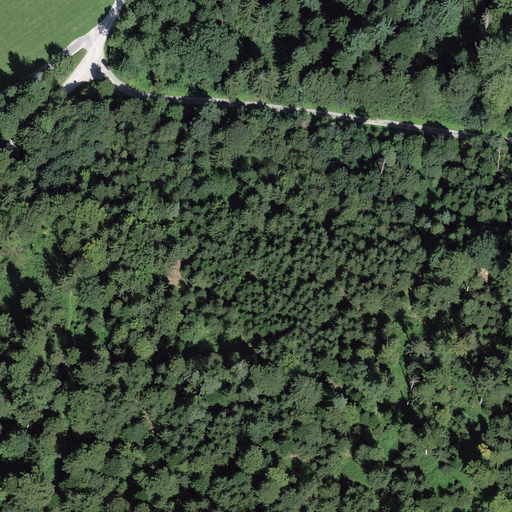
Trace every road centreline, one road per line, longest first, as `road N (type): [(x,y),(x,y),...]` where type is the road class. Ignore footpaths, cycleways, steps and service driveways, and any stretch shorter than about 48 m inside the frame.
road 1 (track): [(91,64),(135,94),(511,141)]
road 2 (unclassified): [(120,0),(91,64),(0,155)]
